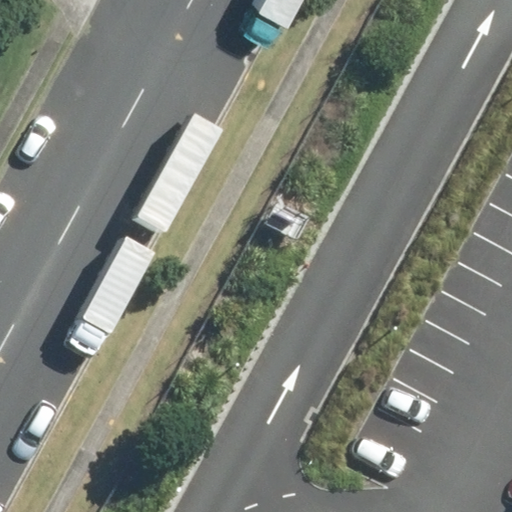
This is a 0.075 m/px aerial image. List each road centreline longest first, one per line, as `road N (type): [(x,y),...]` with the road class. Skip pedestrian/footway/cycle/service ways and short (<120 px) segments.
road 1 (unknown): [(170,511),(433,0)]
road 2 (residential): [(0,361),(198,0)]
